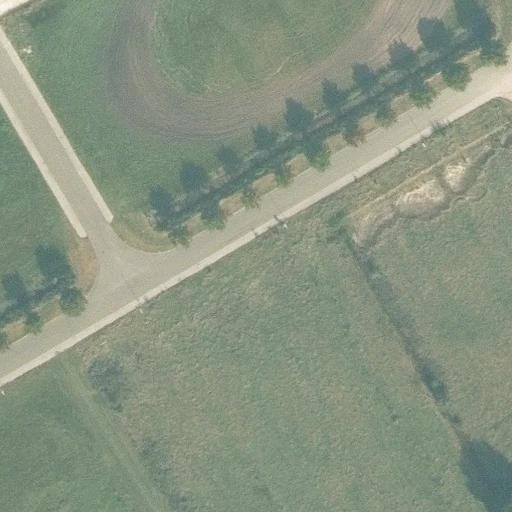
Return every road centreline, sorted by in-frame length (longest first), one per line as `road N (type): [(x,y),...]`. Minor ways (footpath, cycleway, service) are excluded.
road 1 (unclassified): [(511,66),(128,289)]
road 2 (unclassified): [(128,289),(0,70)]
road 3 (unclassified): [(128,289),(0,364)]
